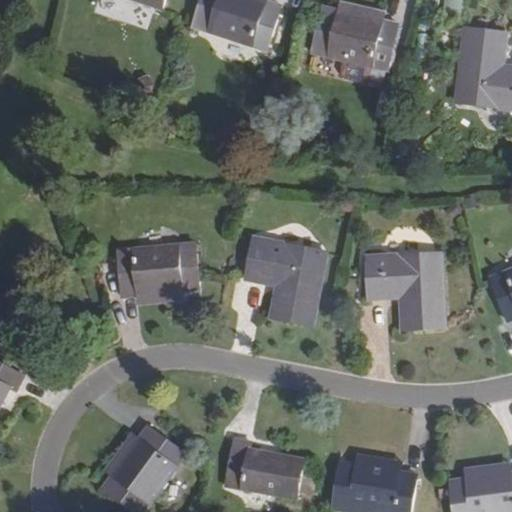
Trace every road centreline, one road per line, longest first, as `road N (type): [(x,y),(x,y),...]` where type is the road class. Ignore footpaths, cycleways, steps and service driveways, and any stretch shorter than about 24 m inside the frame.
road 1 (residential): [(511,387),(489,396),(406,400),(192,361),(137,366),(92,383),(56,425),(40,484),(42,511)]
road 2 (track): [(0,126),(287,172),(511,181)]
